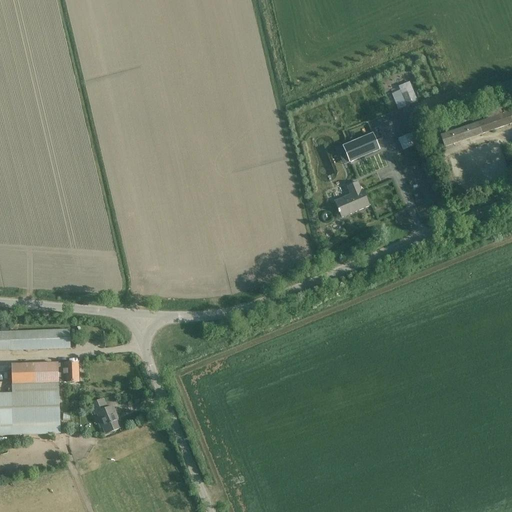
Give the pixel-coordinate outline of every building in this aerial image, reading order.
[(484,110),(488,119),(440,135),(444,146),(511,123),(511,110),(508,112),(504,103),(484,110)] [(372,134),(343,147),(349,163),(379,150),(372,134)] [(341,218),(369,206),(362,190),(361,190),(357,182),(346,187),(350,195),(334,202),(338,211),(337,211),(338,214),(339,213),(341,218)] [(0,350),(11,350),(70,349),(69,330),(0,331),(0,350)] [(0,393),(0,434),(59,433),(58,383),(78,382),(77,363),(11,365),(12,393),(0,393)] [(106,434),(119,428),(115,417),(116,416),(112,406),(107,409),(104,403),(92,408),(95,413),(97,413),(106,434)]
